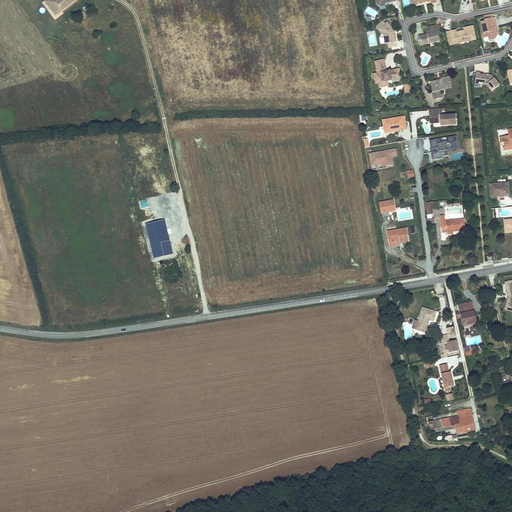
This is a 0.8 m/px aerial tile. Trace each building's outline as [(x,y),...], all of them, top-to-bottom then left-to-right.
[(48,0),(46,2),(56,15),(76,0),(48,0)] [(496,27),(494,18),(485,20),(485,21),(481,22),(483,33),(484,38),(489,37),(489,41),(494,40),(498,34),(497,30),(495,30),(494,27),(496,27)] [(376,26),(382,34),(384,36),(385,43),(396,42),(394,34),(393,32),(394,31),(387,22),(385,24),(382,26),(380,24),(380,23),(376,26)] [(439,41),(436,25),(425,27),(427,34),(427,35),(423,36),(423,35),(418,36),(420,45),(429,43),(429,42),(433,41),(434,42),(439,41)] [(446,32),(448,41),(454,39),(455,44),(460,43),(461,40),(466,39),(468,41),(475,39),(472,26),(463,28),(464,30),(456,32),(455,30),(446,32)] [(384,59),(375,61),(376,68),(385,66),(384,59)] [(377,73),(373,74),(376,84),(378,83),(387,81),(391,80),(401,78),(399,68),(389,71),(389,70),(386,71),(377,73)] [(480,72),(476,72),(475,79),(479,80),(479,83),(482,83),(482,84),(486,85),(492,91),(499,85),(491,75),(488,75),(488,76),(486,76),(486,75),(480,74),(480,72)] [(437,81),(431,83),(433,92),(432,92),(434,100),(442,98),(441,95),(440,91),(443,90),(443,89),(442,86),(451,84),(449,77),(440,79),(440,80),(437,81)] [(441,108),(429,109),(429,116),(434,116),(435,123),(440,123),(440,125),(456,124),(456,114),(446,115),(442,115),(442,111),(441,108)] [(382,120),(384,131),(389,130),(390,132),(395,131),(395,130),(397,130),(397,131),(403,130),(402,126),(406,125),(404,116),(382,120)] [(511,131),(509,132),(509,138),(501,139),(502,145),(505,144),(505,150),(511,149),(511,145),(511,144),(511,131)] [(455,149),(454,142),(457,141),(456,136),(446,137),(447,141),(442,142),(441,138),(429,140),(431,149),(438,148),(439,151),(431,152),(431,153),(432,160),(443,158),(443,157),(448,156),(447,150),(455,149)] [(391,156),(397,155),(396,149),(369,154),(372,166),(382,164),(387,163),(387,166),(393,165),(392,160),(390,160),(390,158),(391,158),(391,156)] [(510,195),(508,183),(491,184),(492,197),(498,196),(500,196),(500,195),(505,194),(505,196),(510,195)] [(393,200),(379,203),(381,213),(395,211),(393,200)] [(440,208),(439,201),(431,202),(432,210),(440,208)] [(432,210),(431,202),(425,203),(427,215),(428,222),(435,221),(434,218),(432,218),(431,215),(433,215),(432,210)] [(464,219),(445,221),(445,215),(441,215),(442,229),(446,229),(446,231),(454,231),(465,229),(464,219)] [(387,232),(388,239),(392,238),(393,242),(399,241),(400,243),(409,241),(407,228),(387,232)] [(459,305),(463,326),(472,324),(472,326),(473,326),(476,326),(477,325),(476,323),(472,302),(459,305)] [(437,312),(422,308),(419,322),(417,330),(426,333),(429,322),(427,322),(428,320),(430,321),(434,322),(437,312)] [(454,326),(447,328),(448,336),(455,335),(454,326)] [(456,341),(449,342),(448,337),(443,338),(446,353),(451,352),(458,351),(456,341)] [(448,364),(440,366),(445,389),(451,388),(455,387),(453,380),(452,380),(451,377),(453,377),(452,372),(450,372),(448,364)] [(509,382),(500,385),(502,392),(511,389),(509,382)] [(472,408),(458,411),(459,417),(473,414),(472,408)] [(433,416),(426,417),(427,425),(429,425),(430,429),(432,430),(455,426),(456,433),(462,432),(462,433),(475,431),(473,414),(459,417),(435,421),(433,416)]
